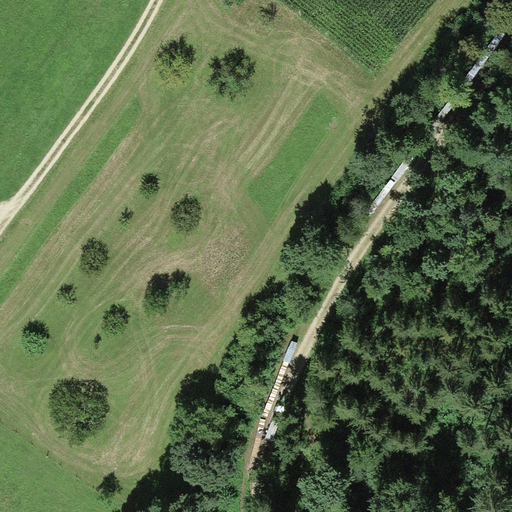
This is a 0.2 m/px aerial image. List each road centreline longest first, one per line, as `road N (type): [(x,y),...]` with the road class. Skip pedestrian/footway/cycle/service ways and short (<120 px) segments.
road 1 (track): [(511,37),(308,342),(279,420),(263,511)]
road 2 (track): [(154,0),(131,44),(0,223)]
road 3 (track): [(308,342),(391,296),(511,263)]
